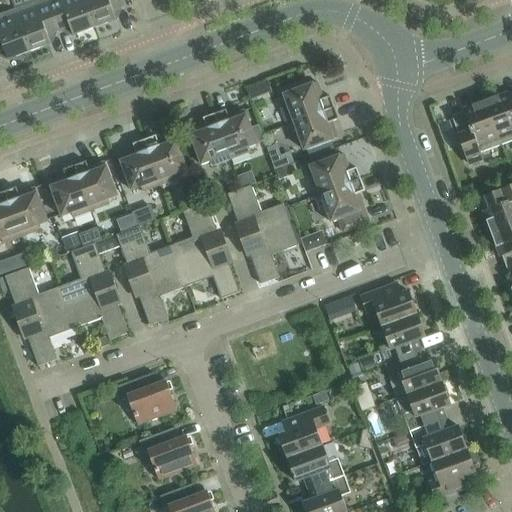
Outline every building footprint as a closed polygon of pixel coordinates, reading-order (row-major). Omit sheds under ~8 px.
[(13,11),(29,53),(50,45),(47,36),(58,32),(46,0),(32,0),(34,3),(13,11)] [(73,36),(94,29),(83,0),(46,0),(58,32),(70,28),(73,36)] [(83,0),(94,29),(116,21),(112,12),(124,8),(121,0),(83,0)] [(29,53),(13,11),(0,15),(0,53),(4,52),(8,61),(29,53)] [(289,125),(334,109),(330,97),(323,100),(317,83),(283,96),(287,105),(282,107),(289,125)] [(252,87),(245,89),(249,99),(256,97),(252,87)] [(485,102),(501,146),(511,142),(511,99),(509,100),(507,94),(485,102)] [(501,146),(485,102),(463,110),(465,117),(453,121),(469,165),(483,161),(480,154),(501,146)] [(334,109),(289,125),(296,143),(300,142),(304,151),(338,139),(332,123),(338,120),(334,109)] [(214,115),(231,160),(249,153),(247,149),(257,145),(244,111),(228,117),(226,111),(214,115)] [(231,160),(214,115),(202,119),(205,126),(189,132),(201,166),(211,162),(213,167),(231,160)] [(144,141),(161,186),(179,179),(177,175),(187,171),(174,137),(158,143),(156,137),(144,141)] [(161,186),(144,141),(132,145),(135,152),(119,158),(131,192),(141,188),(143,193),(161,186)] [(316,197),(361,180),(356,169),(350,171),(343,155),(310,168),(313,177),(309,179),(316,197)] [(74,167),(91,212),(109,205),(108,201),(117,197),(105,163),(88,169),(86,162),(74,167)] [(91,212),(74,167),(63,171),(65,178),(49,184),(61,218),(71,214),(73,219),(91,212)] [(284,169),(276,172),(279,180),(287,177),(284,169)] [(361,180),(316,197),(322,215),(327,214),(331,223),(339,220),(343,233),(369,223),(358,194),(365,192),(361,180)] [(236,229),(240,242),(290,223),(283,205),(261,213),(251,187),(206,203),(209,211),(231,204),(239,228),(236,229)] [(4,193),(21,238),(39,231),(38,226),(47,223),(35,189),(19,195),(16,188),(4,193)] [(483,213),(491,235),(511,227),(511,188),(485,198),(489,211),(483,213)] [(21,238),(4,193),(0,194),(0,240),(1,240),(3,244),(21,238)] [(178,201),(169,204),(172,212),(181,209),(178,201)] [(171,247),(178,265),(227,247),(222,234),(218,235),(209,211),(206,203),(183,212),(193,239),(171,247)] [(132,215),(116,221),(121,234),(136,228),(132,215)] [(290,223),(240,242),(245,254),(249,253),(261,285),(279,278),(271,256),(298,246),(290,223)] [(505,255),(510,266),(511,265),(511,227),(491,235),(499,257),(505,255)] [(129,283),(178,265),(171,247),(150,255),(140,228),(116,237),(117,238),(120,248),(128,269),(124,270),(129,283)] [(325,230),(303,237),(308,251),(329,243),(325,230)] [(78,233),(62,239),(67,255),(71,253),(83,249),(78,235),(78,233)] [(117,238),(95,246),(99,256),(120,248),(117,238)] [(60,288),(67,306),(115,288),(111,275),(107,277),(99,256),(95,246),(95,244),(83,249),(71,253),(81,280),(60,288)] [(231,260),(227,247),(178,265),(186,288),(213,278),(221,300),(240,293),(228,261),(231,260)] [(24,254),(14,258),(18,269),(28,266),(24,254)] [(178,265),(129,283),(134,296),(138,294),(150,326),(168,320),(160,298),(186,288),(178,265)] [(18,324),(67,306),(60,288),(39,296),(29,269),(5,278),(0,279),(0,289),(1,294),(10,291),(17,310),(13,311),(18,324)] [(382,328),(417,315),(408,292),(396,297),(392,286),(360,298),(366,314),(375,311),(382,328)] [(67,306),(75,329),(101,319),(108,337),(109,341),(128,334),(116,302),(120,301),(115,288),(67,306)] [(67,306),(18,324),(23,337),(26,336),(38,368),(57,361),(49,339),(75,329),(67,306)] [(417,315),(382,328),(388,345),(379,349),(385,365),(417,353),(413,343),(425,338),(417,315)] [(108,337),(97,341),(100,349),(111,345),(109,341),(108,337)] [(417,353),(385,365),(391,382),(400,378),(407,396),(442,382),(433,359),(421,364),(417,353)] [(359,364),(347,368),(351,378),(362,374),(359,364)] [(138,426),(177,411),(166,382),(158,385),(154,374),(118,387),(123,400),(128,398),(138,426)] [(410,433),(442,421),(438,410),(450,406),(442,382),(407,396),(413,413),(404,416),(410,433)] [(366,384),(353,389),(357,401),(370,396),(366,384)] [(325,392),(312,397),(315,405),(316,406),(328,402),(328,400),(325,392)] [(287,460),(322,447),(316,429),(330,424),(324,408),(287,421),(291,432),(278,437),(287,460)] [(442,421),(410,433),(416,449),(425,446),(432,463),(467,450),(458,427),(445,432),(442,421)] [(159,481),(197,466),(186,437),(179,440),(174,429),(139,442),(144,455),(148,453),(159,481)] [(362,432),(358,448),(372,451),(368,440),(371,439),(370,436),(367,430),(362,432)] [(405,435),(392,439),(396,448),(408,443),(407,442),(405,435)] [(322,447),(287,460),(296,483),(308,478),(312,489),(344,477),(338,461),(329,464),(322,447)] [(467,450),(432,463),(438,480),(429,484),(435,500),(445,496),(448,505),(459,499),(457,492),(467,489),(462,478),(475,473),(467,450)] [(110,453),(101,456),(104,464),(112,461),(110,453)] [(344,477),(312,489),(316,499),(303,504),(306,511),(346,511),(341,497),(350,493),(344,477)] [(170,511),(214,511),(207,492),(199,495),(195,484),(160,497),(164,510),(169,508),(170,511)]
